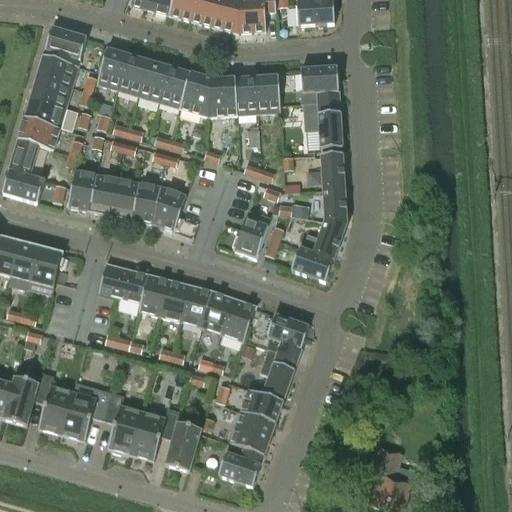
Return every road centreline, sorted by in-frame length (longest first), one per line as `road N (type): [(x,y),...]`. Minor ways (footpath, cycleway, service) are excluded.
road 1 (residential): [(357,50),(228,60),(109,22),(0,7)]
road 2 (residential): [(0,222),(340,317)]
road 3 (residential): [(357,50),(368,224),(340,317)]
road 4 (residential): [(200,511),(0,456)]
road 5 (residential): [(340,317),(271,511)]
